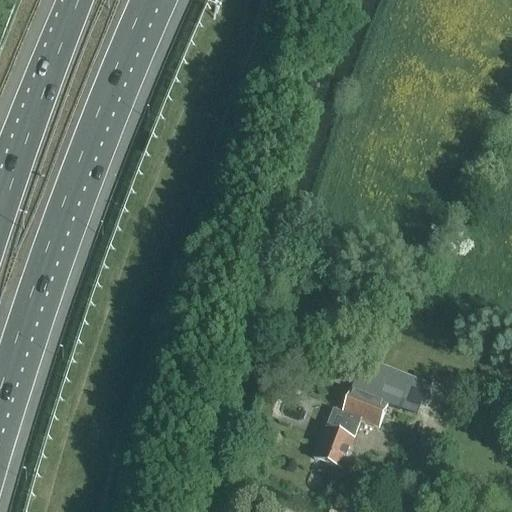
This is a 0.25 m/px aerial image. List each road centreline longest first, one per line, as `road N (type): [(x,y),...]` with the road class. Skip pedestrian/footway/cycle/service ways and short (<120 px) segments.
road 1 (motorway): [(0,387),(38,263),(140,0)]
road 2 (motorway): [(75,0),(0,210)]
